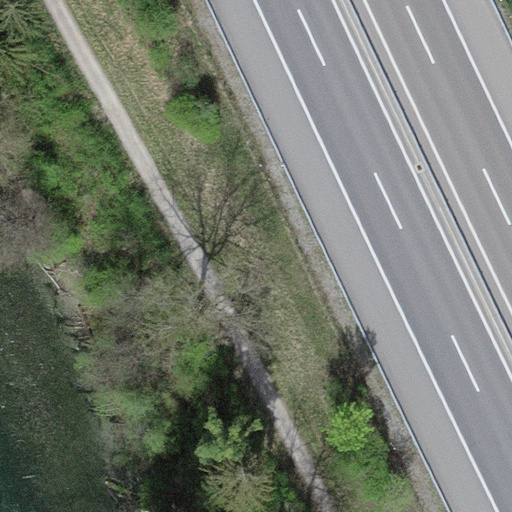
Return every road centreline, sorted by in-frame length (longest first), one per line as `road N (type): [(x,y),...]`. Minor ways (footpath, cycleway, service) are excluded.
road 1 (motorway): [(294,0),(511,458)]
road 2 (motorway): [(511,228),(404,0)]
